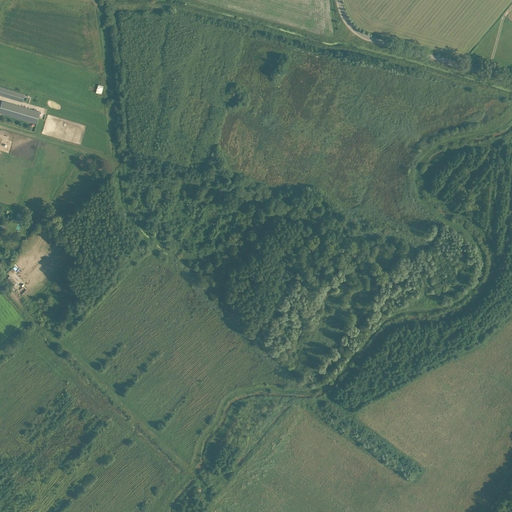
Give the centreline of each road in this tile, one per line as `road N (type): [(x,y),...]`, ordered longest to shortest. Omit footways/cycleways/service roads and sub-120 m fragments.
road 1 (track): [(190,468),(230,395),(326,384),(388,320),(434,311),(468,293),(485,259),(465,230),(419,199),(419,162),(432,148),(511,114)]
road 2 (track): [(113,3),(176,6),(511,97)]
road 3 (unclassified): [(511,79),(372,39),(354,30),(339,0)]
road 4 (track): [(0,126),(123,163)]
